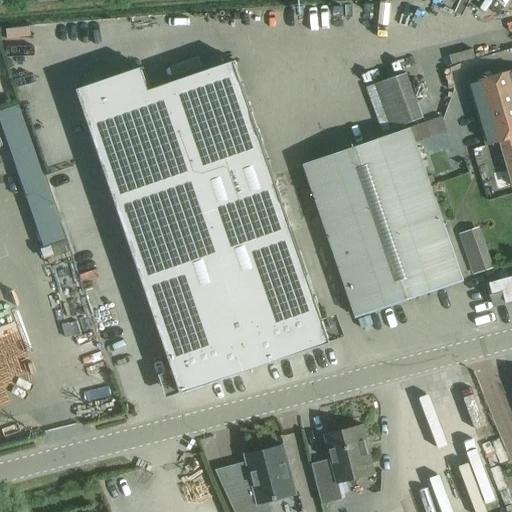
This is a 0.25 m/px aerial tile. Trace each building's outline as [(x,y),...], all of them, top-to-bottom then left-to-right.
[(142,66),(79,88),(182,392),(331,341),(326,326),(235,60),(150,89),(142,66)] [(511,69),(468,82),(487,145),(501,141),(511,177),(511,69)] [(375,84),(391,128),(422,118),(406,73),(375,84)] [(304,163),(350,297),(356,316),(463,280),(411,127),(304,163)] [(478,227),(460,233),(474,273),(492,267),(478,227)] [(487,276),(489,285),(494,305),(511,299),(511,275),(500,279),(498,273),(487,276)] [(363,424),(358,425),(357,422),(334,428),(335,431),(325,434),(331,458),(311,463),(322,503),(343,498),(338,482),(375,473),(363,424)] [(246,454),(252,478),(225,484),(237,511),(270,511),(267,500),(296,493),(284,444),(272,447),(271,445),(272,445),(271,444),(257,447),(257,449),(258,449),(258,451),(246,454)]
